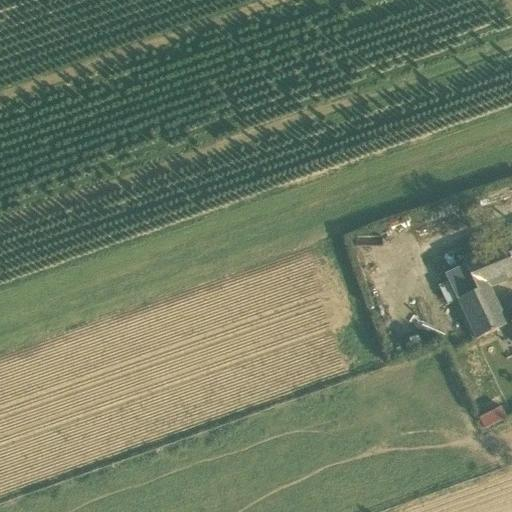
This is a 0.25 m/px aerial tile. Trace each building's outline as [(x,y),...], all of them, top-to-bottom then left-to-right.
[(511,238),(503,243),(511,264),(511,238)] [(462,259),(476,292),(487,288),(511,277),(511,264),(503,243),(462,259)] [(442,268),(457,301),(476,292),(462,259),(442,268)] [(505,327),(487,288),(476,292),(457,301),(475,340),(505,327)] [(503,406),(478,414),(482,427),(507,419),(503,406)]
